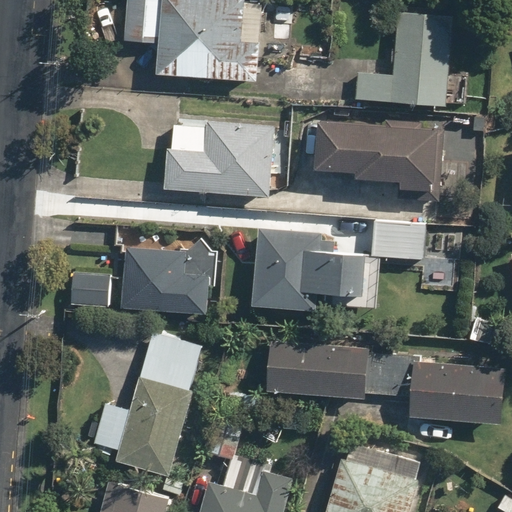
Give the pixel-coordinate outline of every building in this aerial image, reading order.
[(266,76),(269,0),(129,0),(128,38),(165,39),(164,72),(266,76)] [(400,71),(362,69),(360,97),(456,102),(460,11),(403,8),(400,71)] [(448,122),(324,117),(322,162),(364,164),(363,176),(408,178),(408,183),(433,184),(432,199),(445,199),(448,122)] [(213,150),(170,148),(169,186),(277,191),(280,123),(215,120),(213,150)] [(330,227),(264,222),(258,301),(324,306),(325,289),(374,292),(377,253),(431,256),(433,220),(380,216),(377,248),(341,245),(341,236),(329,235),(330,227)] [(191,270),(192,246),(130,244),(128,304),(214,307),(216,270),(191,270)] [(115,273),(75,272),(74,301),(115,302),(115,273)] [(376,335),(275,333),(274,388),(375,390),(376,335)] [(511,376),(511,359),(417,353),(412,413),(509,420),(511,376)] [(139,407),(135,406),(111,402),(104,441),(125,444),(123,457),(186,468),(199,384),(144,375),(139,407)] [(244,421),(214,415),(207,448),(237,455),(244,421)] [(415,511),(430,458),(359,440),(355,456),(346,454),(331,511),(415,511)] [(291,511),(302,472),(268,463),(261,491),(214,479),(205,511),(291,511)] [(111,477),(111,478),(101,511),(171,511),(176,495),(111,477)] [(511,493),(508,492),(501,505),(511,510),(511,493)]
